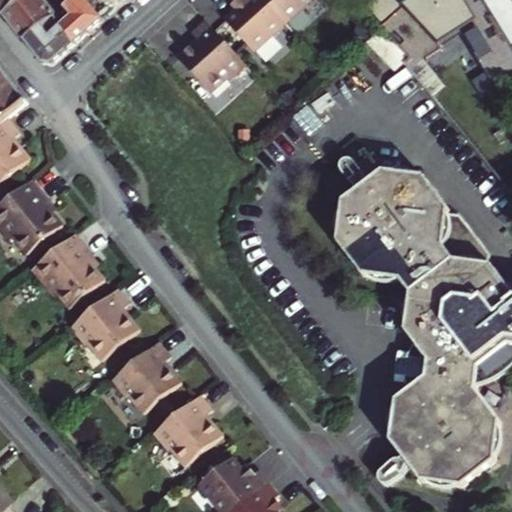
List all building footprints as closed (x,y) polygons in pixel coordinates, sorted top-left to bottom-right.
[(0,0),(0,13),(1,15),(19,0),(0,0)] [(22,43),(25,41),(42,27),(50,21),(55,17),(57,15),(44,0),(19,0),(1,15),(22,43)] [(76,44),(102,21),(86,0),(75,0),(66,8),(71,14),(64,19),(60,13),(57,15),(55,17),(76,44)] [(86,0),(102,21),(117,5),(105,5),(101,0),(86,0)] [(259,49),(288,24),(266,0),(238,0),(233,5),(238,10),(231,16),(259,49)] [(266,0),(288,24),(314,0),(266,0)] [(411,0),(406,4),(403,0),(375,0),(365,10),(383,31),(404,55),(431,31),(441,43),(477,19),(465,0),(411,0)] [(54,63),(76,44),(55,17),(50,21),(54,27),(47,33),(42,27),(25,41),(45,64),(54,63)] [(247,68),(206,23),(193,34),(198,40),(179,58),(212,94),(229,78),(232,82),(247,68)] [(402,68),(411,78),(446,48),(441,43),(431,31),(404,55),(383,31),(358,53),(384,84),(402,68)] [(0,100),(17,87),(4,71),(0,74),(0,100)] [(29,102),(17,87),(0,100),(0,125),(9,118),(29,102)] [(21,133),(9,118),(0,125),(0,183),(31,158),(15,138),(21,133)] [(364,178),(351,162),(345,160),(342,163),(340,169),(352,185),(357,187),(362,184),(364,178)] [(452,217),(423,179),(384,173),(342,204),(338,245),(362,278),(401,282),(412,299),(406,332),(423,356),(415,360),(412,380),(419,386),(396,403),(390,444),(422,482),(463,488),(495,462),(501,422),(476,393),(477,387),(485,386),(494,382),(505,377),(511,371),(511,293),(489,264),(490,256),(462,218),(452,217)] [(48,202),(30,181),(0,206),(0,231),(8,242),(12,239),(26,256),(61,227),(44,206),(48,202)] [(75,235),(32,270),(52,295),(56,292),(69,309),(105,280),(88,259),(92,256),(75,235)] [(130,306),(118,290),(70,328),(84,346),(87,343),(102,362),(140,332),(123,311),(130,306)] [(171,358),(160,343),(112,380),(126,398),(129,396),(142,414),(181,385),(164,363),(171,358)] [(213,411),(201,396),(154,434),(169,452),(171,450),(185,468),(224,437),(207,416),(213,411)] [(231,456),(198,483),(221,511),(234,511),(270,482),(258,467),(254,471),(246,462),(240,467),(231,456)] [(394,463),(378,475),(379,483),(384,486),(390,485),(405,473),(404,467),(399,463),(394,463)] [(281,495),(270,482),(234,511),(279,511),(284,508),(276,499),(281,495)] [(0,511),(10,511),(7,508),(10,504),(0,491),(0,511)]
